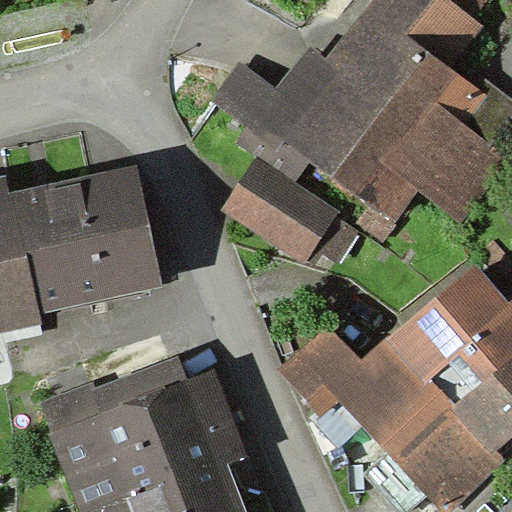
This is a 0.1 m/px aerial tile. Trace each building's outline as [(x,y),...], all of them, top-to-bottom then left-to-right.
[(412,200),(433,216),(511,110),(511,106),(454,64),(479,31),(469,24),(487,0),(368,0),(347,28),(339,22),(314,56),(303,48),(270,91),(234,65),(208,100),(245,128),(237,140),(293,182),(301,170),(386,234),(412,200)] [(253,158),(216,214),(296,266),(333,210),(253,158)] [(132,170),(0,198),(0,203),(26,322),(159,293),(132,170)] [(0,203),(0,338),(28,333),(26,322),(0,203)] [(511,297),(502,306),(471,270),(356,367),(323,329),(271,373),(335,448),(355,432),(424,511),(511,436),(511,297)] [(233,511),(218,470),(242,461),(210,375),(186,384),(174,354),(32,407),(71,511),(233,511)]
